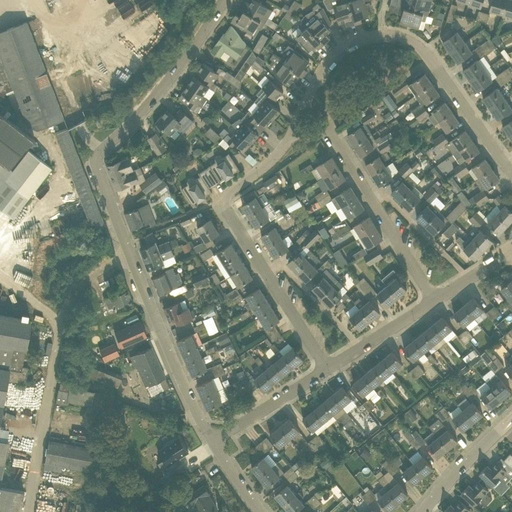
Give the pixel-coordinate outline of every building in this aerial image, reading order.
[(270,9),(255,0),(252,0),(251,4),(245,1),(240,9),(264,23),(268,18),(266,16),(270,9)] [(294,0),(290,6),(290,8),(295,13),(301,4),(295,0),(294,0)] [(347,27),(356,24),(347,0),(323,0),(329,9),(334,7),(339,23),(345,21),(347,27)] [(347,0),(356,24),(362,22),(361,18),(369,15),(368,11),(373,9),(372,7),(373,6),(372,3),(371,4),(370,1),(365,3),(364,0),(347,0)] [(426,8),(428,0),(402,0),(401,7),(428,15),(430,9),(426,8)] [(506,0),(493,0),(490,11),(502,14),(506,0)] [(511,17),(511,0),(506,0),(502,14),(511,17)] [(287,12),(290,8),(290,6),(285,3),(282,9),(287,12)] [(305,15),(309,21),(305,24),(323,45),(331,39),(326,34),(331,30),(328,27),(332,23),(322,8),(318,3),(313,7),(313,10),(305,15)] [(452,4),(448,15),(453,16),(457,5),(452,4)] [(423,30),(428,15),(401,7),(399,13),(403,15),(400,23),(423,30)] [(290,20),(295,13),(290,8),(287,12),(284,16),(290,20)] [(231,21),(236,24),(253,35),(258,27),(261,28),(264,23),(240,9),(237,14),(231,21)] [(450,28),(453,16),(448,15),(445,26),(450,28)] [(433,17),(431,23),(441,26),(443,20),(433,17)] [(274,29),(277,24),(272,21),(269,26),(274,29)] [(0,207),(12,217),(51,167),(24,146),(25,145),(25,146),(27,146),(26,144),(35,141),(35,140),(6,118),(0,113),(0,110),(2,108),(4,106),(0,103),(0,99),(6,92),(13,89),(27,126),(29,125),(37,128),(63,119),(63,117),(26,22),(0,31),(0,207)] [(305,24),(300,28),(299,27),(293,32),(297,37),(296,37),(309,52),(316,46),(318,49),(323,45),(305,24)] [(227,60),(231,54),(237,58),(247,44),(232,26),(225,35),(224,34),(212,51),(220,56),(227,60)] [(458,31),(443,42),(451,52),(465,42),(458,31)] [(277,41),(281,36),(276,32),(272,37),(277,41)] [(494,41),(497,45),(502,42),(498,37),(494,41)] [(475,49),(478,53),(493,43),(490,38),(475,49)] [(451,52),(458,62),(472,52),(465,42),(451,52)] [(478,53),(481,58),(496,47),(493,43),(478,53)] [(259,53),(262,48),(257,44),(253,50),(259,53)] [(282,53),(285,55),(281,60),(303,77),(308,71),(304,68),(309,62),(294,50),(288,45),(282,53)] [(241,80),(252,65),(255,59),(257,57),(252,52),(235,76),(241,80)] [(266,61),(258,55),(257,57),(255,59),(262,66),(266,61)] [(262,66),(255,59),(252,65),(261,73),(265,68),(262,66)] [(478,59),(463,70),(470,80),(485,70),(478,59)] [(281,60),(277,64),(275,62),(271,67),(272,71),(289,85),(293,80),(298,84),(303,77),(281,60)] [(204,63),(198,71),(208,79),(213,83),(219,74),(240,89),(241,80),(235,76),(234,77),(217,65),(214,70),(204,63)] [(495,77),(498,81),(511,72),(508,67),(497,76),(495,77)] [(492,80),(485,70),(470,80),(478,91),(492,80)] [(511,79),(511,78),(511,72),(498,81),(501,86),(511,79)] [(406,81),(393,90),(396,95),(408,86),(416,96),(433,84),(425,74),(409,85),(406,81)] [(204,96),(210,88),(214,90),(217,86),(213,83),(208,79),(205,83),(194,76),(188,84),(204,96)] [(276,100),(284,92),(270,79),(263,87),(276,99),(276,100)] [(197,114),(202,106),(208,98),(204,96),(188,84),(182,93),(192,100),(188,106),(197,114)] [(427,103),(440,94),(433,84),(416,96),(421,103),(412,110),(416,116),(426,109),(423,104),(426,102),(427,103)] [(276,99),(263,87),(256,94),(259,97),(255,102),(274,119),(281,111),(272,103),(276,99)] [(498,87),(483,98),(490,108),(505,98),(498,87)] [(228,101),(231,96),(227,92),(223,98),(228,101)] [(382,97),(391,109),(397,105),(389,92),(382,97)] [(229,111),(236,100),(231,96),(224,108),(229,111)] [(490,108),(498,119),(511,108),(511,107),(505,98),(490,108)] [(274,119),(255,102),(248,109),(249,110),(245,115),(254,123),(258,119),(267,127),(274,119)] [(440,121),(453,112),(445,102),(432,111),(434,113),(429,116),(435,124),(440,121)] [(237,120),(244,113),(236,104),(228,111),(237,120)] [(9,114),(2,108),(0,110),(0,113),(6,118),(9,114)] [(416,116),(419,121),(430,114),(426,109),(416,116)] [(168,110),(157,122),(171,135),(177,128),(183,134),(193,122),(180,110),(174,116),(168,110)] [(389,111),(385,114),(390,120),(394,117),(389,111)] [(453,112),(440,121),(447,131),(460,122),(453,112)] [(372,134),(366,123),(375,117),(372,113),(362,120),(365,124),(348,135),(354,145),(372,134)] [(250,127),(254,123),(245,115),(241,119),(240,118),(232,124),(238,130),(252,143),(259,135),(250,127)] [(416,116),(408,122),(412,127),(420,121),(419,121),(416,116)] [(511,119),(503,126),(510,136),(511,135),(511,119)] [(68,126),(53,131),(87,231),(102,226),(68,126)] [(221,136),(219,134),(210,127),(205,133),(215,142),(221,136)] [(407,132),(402,127),(391,134),(392,135),(395,140),(407,132)] [(232,137),(228,133),(223,129),(219,134),(221,136),(233,147),(236,143),(245,150),(252,143),(238,130),(232,137)] [(472,140),(465,130),(453,139),(449,142),(446,144),(448,147),(449,146),(453,154),(472,140)] [(433,141),(436,145),(446,138),(443,133),(433,141)] [(166,150),(161,143),(156,134),(149,139),(159,154),(166,150)] [(354,145),(361,156),(363,159),(380,149),(390,143),(395,140),(392,135),(391,136),(383,141),(381,137),(380,136),(375,139),(372,134),(354,145)] [(446,138),(436,145),(439,149),(446,144),(449,142),(446,138)] [(467,159),(480,150),(472,140),(453,154),(460,164),(453,169),(456,173),(466,166),(463,162),(467,159)] [(386,166),(383,161),(390,157),(387,151),(393,147),(390,143),(380,149),(383,154),(380,156),(366,164),(373,175),(386,166)] [(423,154),(417,146),(414,148),(415,150),(414,151),(418,157),(423,154)] [(238,168),(239,170),(229,153),(222,157),(221,155),(220,155),(218,155),(217,155),(215,157),(215,158),(215,160),(215,161),(204,169),(214,184),(219,181),(221,182),(226,178),(234,174),(233,172),(238,168)] [(332,157),(318,166),(324,177),(339,168),(332,157)] [(129,158),(107,166),(111,176),(125,171),(125,173),(134,169),(129,158)] [(469,170),(469,171),(475,181),(476,180),(493,169),(486,158),(469,170)] [(409,175),(420,164),(416,160),(410,166),(402,175),(405,178),(402,181),(392,192),(401,201),(411,190),(415,186),(418,184),(409,175)] [(402,175),(410,166),(407,162),(398,171),(402,175)] [(311,164),(300,171),(303,176),(314,169),(311,164)] [(393,177),(386,166),(373,175),(379,185),(393,177)] [(439,174),(434,166),(429,172),(433,178),(439,174)] [(460,177),(469,171),(469,170),(466,166),(456,173),(460,177)] [(111,176),(116,190),(139,181),(140,184),(146,193),(162,180),(156,172),(145,180),(140,167),(134,169),(125,173),(125,171),(111,176)] [(331,187),(345,178),(339,168),(324,177),(331,187)] [(201,175),(195,179),(194,178),(193,177),(192,177),(191,177),(190,177),(189,178),(188,179),(187,181),(187,183),(188,184),(181,188),(193,205),(192,203),(198,199),(199,201),(206,196),(212,193),(209,188),(214,184),(204,169),(199,172),(201,175)] [(476,180),(483,190),(487,188),(500,179),(493,169),(476,180)] [(268,190),(281,181),(277,174),(263,183),(265,185),(268,190)] [(451,188),(456,194),(461,189),(452,177),(446,181),(451,188)] [(171,188),(164,180),(155,187),(161,195),(171,188)] [(427,198),(439,186),(435,182),(432,186),(424,194),(423,195),(427,198)] [(268,190),(265,185),(258,190),(261,195),(268,190)] [(437,196),(443,190),(439,186),(427,198),(430,202),(437,196)] [(329,194),(318,201),(322,207),(332,200),(338,209),(343,206),(357,197),(351,187),(332,199),(329,194)] [(456,194),(451,188),(446,193),(451,198),(456,194)] [(314,203),(318,201),(329,194),(326,189),(316,197),(312,200),(314,203)] [(259,196),(255,190),(244,197),(247,203),(242,206),(249,216),(263,207),(257,197),(259,196)] [(306,196),(303,190),(297,194),(301,199),(306,196)] [(420,198),(411,190),(401,201),(410,210),(420,198)] [(483,190),(482,191),(473,197),(473,196),(469,199),(462,190),(456,194),(462,201),(461,201),(462,202),(466,208),(472,204),(476,201),(477,201),(486,194),(483,190)] [(489,198),(486,194),(477,201),(480,206),(489,198)] [(299,200),(296,195),(288,198),(291,204),(299,200)] [(417,217),(426,225),(440,211),(446,204),(437,196),(430,202),(417,217)] [(501,209),(497,214),(508,225),(511,220),(511,211),(505,205),(498,196),(494,199),(501,209)] [(350,217),(364,208),(357,197),(343,206),(350,217)] [(449,219),(452,223),(461,215),(460,214),(466,208),(462,202),(447,218),(449,219)] [(249,216),(256,227),(270,218),(263,207),(249,216)] [(154,221),(151,213),(141,216),(138,208),(125,213),(131,230),(150,222),(154,221)] [(284,215),(281,210),(274,215),(276,219),(284,215)] [(485,220),(484,218),(486,216),(480,210),(477,212),(474,215),(482,223),(485,220)] [(440,211),(426,225),(434,234),(449,219),(447,218),(440,211)] [(198,217),(201,216),(202,215),(201,213),(191,217),(193,221),(198,219),(198,217)] [(497,214),(488,223),(500,234),(508,225),(497,214)] [(276,219),(280,224),(287,220),(284,215),(276,219)] [(482,223),(474,215),(469,219),(478,228),(482,223)] [(206,241),(212,237),(219,233),(210,219),(207,222),(204,217),(201,219),(204,224),(198,227),(206,241)] [(356,239),(362,236),(376,227),(369,217),(355,225),(356,226),(351,229),(350,230),(356,239)] [(337,231),(348,224),(345,219),(334,226),(337,231)] [(449,238),(459,228),(452,223),(443,232),(449,238)] [(337,231),(332,234),(335,239),(350,230),(351,229),(348,224),(337,231)] [(275,227),(261,236),(268,246),(282,237),(275,227)] [(368,247),(383,238),(376,227),(362,236),(368,247)] [(304,248),(306,249),(321,235),(315,229),(311,233),(306,238),(307,238),(300,244),(304,248)] [(327,229),(321,232),(324,238),(330,234),(327,229)] [(306,238),(311,233),(307,230),(303,234),(306,238)] [(473,239),(484,250),(493,241),(481,230),(473,239)] [(169,241),(158,246),(152,232),(140,237),(144,247),(141,248),(145,259),(172,248),(169,241)] [(297,240),(300,244),(307,238),(306,238),(303,234),(297,240)] [(484,250),(473,239),(468,244),(459,236),(456,240),(464,248),(476,259),(484,250)] [(268,246),(275,257),(289,248),(282,237),(268,246)] [(179,245),(177,240),(171,242),(172,248),(179,245)] [(193,249),(190,241),(182,245),(185,252),(193,249)] [(207,247),(204,241),(194,247),(196,252),(207,247)] [(217,252),(224,264),(239,255),(232,243),(217,252)] [(300,244),(292,252),(296,256),(300,251),(304,248),(300,244)] [(145,259),(149,269),(165,263),(163,259),(174,255),(172,248),(145,259)] [(214,254),(211,248),(200,254),(204,260),(212,256),(214,254)] [(356,260),(367,253),(364,248),(353,255),(356,260)] [(378,249),(369,254),(364,257),(369,265),(383,256),(378,249)] [(297,272),(315,254),(311,250),(305,256),(300,251),(296,256),(288,262),(297,272)] [(310,277),(318,269),(314,265),(320,259),(315,254),(297,272),(306,281),(310,277)] [(231,275),(246,266),(239,255),(224,264),(231,275)] [(349,264),(345,258),(339,261),(343,268),(349,264)] [(321,266),(325,270),(327,268),(331,264),(328,260),(321,266)] [(238,286),(253,277),(246,266),(231,275),(238,286)] [(175,274),(172,267),(165,270),(166,272),(153,278),(159,295),(183,285),(178,272),(175,274)] [(339,281),(334,276),(327,268),(325,270),(314,280),(317,284),(313,288),(322,297),(339,281)] [(207,272),(193,278),(196,285),(211,279),(207,272)] [(216,284),(218,283),(221,281),(216,272),(211,275),(216,284)] [(359,288),(367,281),(364,277),(355,284),(359,288)] [(387,285),(397,298),(407,290),(400,281),(396,277),(387,285)] [(511,279),(501,289),(509,298),(511,295),(511,279)] [(322,297),(331,306),(336,302),(339,305),(343,302),(349,296),(346,292),(347,291),(339,281),(322,297)] [(372,295),(376,291),(367,281),(363,284),(372,295)] [(363,284),(359,288),(368,299),(372,295),(363,284)] [(377,294),(388,306),(397,298),(387,285),(377,294)] [(225,300),(229,298),(230,300),(232,299),(240,294),(236,287),(227,294),(226,292),(224,293),(222,294),(225,300)] [(267,299),(260,288),(247,296),(250,301),(245,304),(248,310),(253,307),(267,299)] [(485,295),(489,299),(497,292),(493,288),(485,295)] [(133,306),(127,290),(118,293),(102,299),(105,306),(113,303),(117,312),(133,306)] [(194,296),(192,290),(186,292),(188,298),(194,296)] [(243,298),(240,294),(232,299),(235,304),(243,298)] [(370,321),(380,313),(369,300),(365,304),(359,297),(354,302),(360,308),(370,321)] [(484,310),(474,297),(464,305),(474,318),(484,310)] [(253,307),(260,317),(273,309),(267,299),(253,307)] [(170,321),(175,318),(176,318),(178,323),(192,317),(196,316),(193,309),(190,311),(186,300),(165,308),(170,321)] [(343,302),(339,305),(336,308),(340,312),(346,306),(343,302)] [(464,305),(454,314),(464,326),(474,318),(464,305)] [(501,314),(495,306),(490,309),(497,317),(501,314)] [(205,319),(216,314),(213,308),(203,314),(205,319)] [(360,308),(350,317),(361,329),(370,321),(360,308)] [(268,335),(278,330),(274,324),(280,320),(273,309),(260,317),(267,328),(265,329),(268,335)] [(497,317),(490,309),(486,313),(492,321),(497,317)] [(251,314),(248,310),(241,314),(244,318),(251,314)] [(0,511),(20,511),(24,491),(0,486),(0,485),(8,442),(0,440),(0,419),(7,380),(25,384),(28,367),(22,366),(30,320),(0,314),(0,511)] [(231,319),(227,315),(223,319),(226,323),(231,319)] [(452,329),(442,317),(433,325),(443,337),(452,329)] [(114,333),(121,348),(146,336),(140,321),(114,333)] [(203,324),(194,327),(197,332),(206,328),(203,324)] [(423,333),(433,345),(443,337),(433,325),(423,333)] [(473,336),(467,329),(463,332),(469,340),(473,336)] [(281,336),(278,330),(268,335),(272,342),(281,336)] [(197,332),(192,334),(178,340),(183,352),(197,346),(202,344),(197,332)] [(469,340),(463,332),(458,336),(465,343),(469,340)] [(226,333),(217,337),(220,345),(230,341),(226,333)] [(414,340),(424,353),(433,345),(423,333),(414,340)] [(270,346),(273,344),(267,338),(264,339),(270,346)] [(414,340),(404,348),(414,361),(424,353),(414,340)] [(452,348),(446,341),(443,344),(448,351),(452,348)] [(273,344),(270,346),(275,353),(269,358),(274,363),(284,375),(293,367),(283,355),(274,343),(273,344)] [(226,348),(229,354),(234,351),(232,345),(226,348)] [(119,354),(116,348),(109,352),(106,346),(99,349),(104,361),(119,354)] [(202,357),(201,355),(197,346),(183,352),(188,363),(202,357)] [(216,351),(214,346),(205,350),(206,353),(207,355),(208,355),(216,351)] [(151,347),(136,354),(130,357),(135,370),(139,368),(151,396),(169,388),(151,347)] [(303,359),(293,347),(283,355),(293,367),(303,359)] [(468,355),(471,359),(476,356),(473,351),(468,355)] [(488,365),(488,364),(495,372),(499,369),(493,361),(490,357),(485,351),(480,355),(484,360),(488,365)] [(402,363),(392,352),(383,359),(392,371),(402,363)] [(428,358),(433,364),(436,360),(431,354),(428,357),(428,358)] [(264,363),(259,356),(255,359),(261,366),(264,363)] [(188,363),(193,375),(207,369),(204,363),(202,357),(188,363)] [(504,365),(497,357),(493,361),(499,369),(504,365)] [(475,358),(470,361),(474,367),(479,363),(475,358)] [(373,367),(383,379),(392,371),(383,359),(373,367)] [(211,367),(214,372),(223,368),(221,363),(211,367)] [(284,375),(274,363),(264,371),(274,383),(284,375)] [(85,364),(85,376),(117,389),(123,375),(116,373),(96,365),(95,368),(85,364)] [(414,368),(420,375),(425,372),(418,364),(414,368)] [(470,370),(466,365),(461,369),(464,374),(470,370)] [(363,375),(373,387),(383,379),(373,367),(363,375)] [(214,372),(216,377),(225,373),(223,368),(214,372)] [(412,369),(408,373),(414,381),(418,377),(412,369)] [(239,380),(247,377),(244,370),(236,373),(239,380)] [(248,381),(255,389),(260,385),(265,391),(274,383),(264,371),(255,379),(251,374),(247,378),(249,380),(248,381)] [(511,392),(497,374),(487,382),(491,387),(501,399),(511,392)] [(363,375),(354,383),(363,395),(373,387),(363,375)] [(198,385),(203,397),(223,388),(218,376),(198,385)] [(396,376),(392,379),(398,386),(402,383),(396,376)] [(248,381),(249,380),(247,378),(238,382),(242,386),(244,385),(248,381)] [(248,381),(244,385),(251,392),(251,393),(255,389),(248,381)] [(475,395),(479,392),(472,384),(468,387),(475,395)] [(92,406),(94,392),(69,387),(68,391),(58,389),(56,403),(66,405),(66,402),(92,406)] [(352,398),(342,387),(332,394),(342,406),(352,398)] [(470,399),(475,395),(468,387),(463,391),(470,399)] [(501,399),(491,387),(481,395),(491,407),(501,399)] [(208,409),(222,402),(228,400),(223,388),(203,397),(208,409)] [(381,389),(377,392),(383,399),(386,396),(381,389)] [(342,407),(342,406),(332,394),(323,402),(337,419),(341,415),(347,422),(351,418),(342,407)] [(473,402),(471,403),(466,397),(458,404),(459,405),(463,410),(473,422),(483,414),(473,402)] [(364,402),(371,410),(375,407),(368,399),(364,402)] [(323,422),(327,427),(332,433),(336,431),(331,424),(337,419),(323,402),(313,410),(323,422)] [(365,415),(369,412),(362,404),(358,407),(365,415)] [(451,415),(448,411),(444,407),(443,408),(440,411),(446,418),(450,415),(451,415)] [(411,409),(405,413),(410,419),(416,415),(411,409)] [(313,430),(323,422),(313,410),(304,418),(313,430)] [(440,410),(435,414),(442,422),(446,418),(440,411),(440,410)] [(463,410),(453,418),(463,430),(473,422),(463,410)] [(300,431),(289,418),(280,427),(290,439),(300,431)] [(458,441),(448,429),(443,423),(434,431),(448,449),(458,441)] [(280,427),(270,435),(280,447),(290,439),(280,427)] [(419,434),(415,437),(422,445),(426,442),(428,445),(438,457),(448,449),(434,431),(433,431),(424,438),(420,433),(419,434)] [(318,434),(313,438),(320,446),(325,442),(318,434)] [(189,452),(179,437),(157,451),(163,460),(158,463),(165,475),(184,463),(181,457),(189,452)] [(260,443),(266,451),(273,445),(267,437),(260,443)] [(415,437),(411,440),(417,449),(422,445),(415,437)] [(308,442),(315,450),(319,447),(320,446),(313,438),(308,442)] [(49,441),(45,462),(94,471),(98,450),(49,441)] [(260,443),(255,447),(262,455),(266,451),(260,443)] [(365,448),(360,455),(367,460),(372,453),(365,448)] [(423,476),(433,468),(423,456),(413,464),(423,476)] [(272,467),(264,457),(252,467),(260,477),(272,467)] [(325,469),(332,463),(328,458),(321,464),(325,469)] [(394,460),(390,464),(396,472),(401,468),(394,460)] [(507,470),(497,462),(491,468),(487,465),(480,474),(483,477),(491,484),(493,486),(501,478),(500,477),(507,470)] [(396,472),(390,464),(386,467),(389,471),(392,475),(396,472)] [(403,472),(413,484),(423,476),(413,464),(403,472)] [(260,477),(268,487),(280,477),(272,467),(260,477)] [(283,474),(287,478),(290,481),(295,477),(296,477),(299,475),(295,471),(294,470),(291,467),(283,474)] [(390,484),(383,475),(379,479),(384,486),(388,490),(398,503),(408,495),(398,483),(396,480),(390,484)] [(492,499),(486,493),(488,490),(487,489),(491,484),(483,477),(472,488),(469,485),(461,493),(475,506),(480,500),(486,505),(492,499)] [(288,484),(275,495),(284,505),(296,494),(288,484)] [(202,511),(211,511),(214,511),(216,510),(215,510),(217,508),(208,494),(209,493),(204,485),(188,496),(193,504),(196,502),(202,511)] [(371,489),(366,492),(373,500),(377,497),(375,494),(371,489)] [(388,490),(378,498),(388,511),(398,503),(388,490)] [(294,511),(297,510),(304,504),(301,499),(304,497),(299,491),(296,494),(284,505),(289,511),(294,511)] [(362,496),(368,504),(373,500),(366,492),(362,496)] [(314,494),(308,500),(311,504),(318,499),(314,494)] [(315,509),(322,503),(318,499),(311,504),(315,508),(315,509)] [(451,504),(443,511),(467,511),(470,509),(460,500),(454,507),(451,504)] [(154,511),(157,510),(152,503),(141,511),(142,511),(154,511)]
